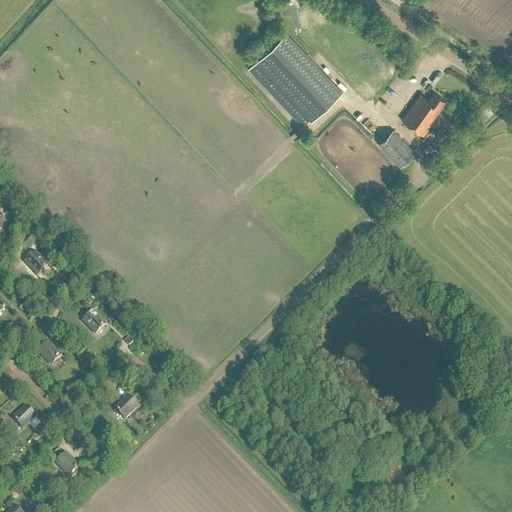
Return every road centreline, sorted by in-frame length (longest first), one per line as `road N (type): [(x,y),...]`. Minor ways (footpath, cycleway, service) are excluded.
road 1 (unclassified): [(506,94),(184,407),(132,360),(71,415),(24,375),(0,390)]
road 2 (tertiary): [(506,94),(364,0)]
road 3 (track): [(188,404),(294,511)]
road 4 (track): [(184,407),(78,511)]
